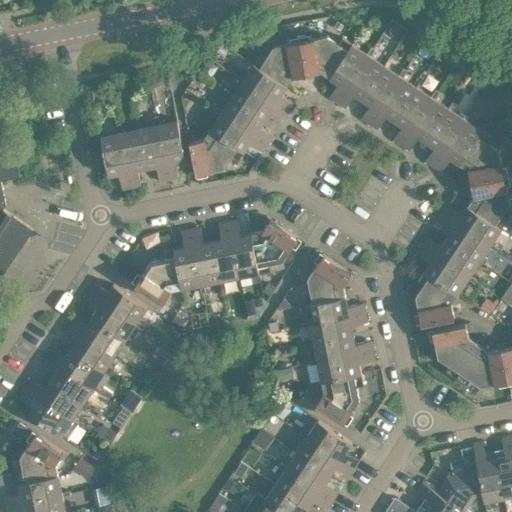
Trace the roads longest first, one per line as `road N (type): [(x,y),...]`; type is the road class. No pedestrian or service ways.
road 1 (residential): [(423,421),(413,405),(388,271),(372,238),(286,181),(100,215)]
road 2 (residential): [(100,215),(60,35)]
road 3 (tertiary): [(230,0),(60,35)]
road 4 (residential): [(0,351),(32,308),(54,297),(100,215)]
